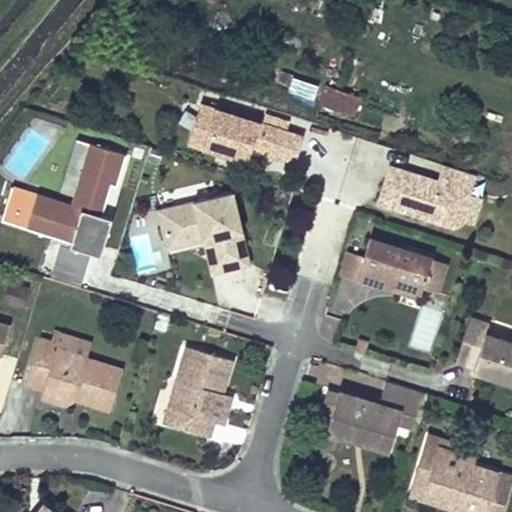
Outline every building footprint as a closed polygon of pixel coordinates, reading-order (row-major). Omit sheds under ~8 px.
[(291,74),(287,90),(312,98),(317,82),(291,74)] [(356,118),(363,101),(329,88),(323,105),(356,118)] [(262,130),(187,106),(181,125),(195,130),(190,145),(217,153),(226,156),(243,161),(246,152),(268,159),(279,157),(293,161),(299,141),(284,136),(287,127),(265,120),(262,130)] [(36,197),(26,230),(71,244),(69,248),(100,258),(112,221),(102,217),(111,186),(117,188),(127,157),(91,147),(72,208),(36,197)] [(225,162),(226,156),(217,153),(215,159),(225,162)] [(410,172),(387,164),(374,204),(418,218),(425,215),(428,221),(449,227),(455,224),(459,214),(466,190),(470,179),(439,169),(435,179),(430,178),(424,181),(409,176),(410,172)] [(430,178),(410,172),(409,176),(424,181),(430,178)] [(36,197),(12,189),(1,222),(26,230),(36,197)] [(477,193),(466,190),(459,214),(470,217),(477,193)] [(158,214),(166,245),(201,236),(204,245),(212,243),(221,276),(252,268),(233,195),(158,214)] [(201,236),(166,245),(168,254),(204,245),(201,236)] [(212,243),(204,245),(212,278),(221,276),(212,243)] [(432,261),(369,243),(357,285),(373,290),(374,288),(390,292),(391,288),(422,297),(432,261)] [(467,317),(453,360),(471,365),(470,369),(511,383),(511,341),(483,332),(486,323),(467,317)] [(0,352),(9,325),(0,321),(0,352)] [(42,331),(29,379),(47,385),(46,391),(70,397),(76,393),(78,388),(87,390),(89,396),(112,403),(125,361),(59,343),(61,337),(42,331)] [(230,360),(187,347),(162,424),(207,437),(212,423),(206,421),(214,395),(219,396),(230,360)] [(417,422),(426,393),(388,381),(380,405),(339,393),(338,395),(332,415),(327,431),(391,451),(399,427),(405,428),(408,419),(417,422)] [(87,390),(78,388),(76,393),(89,396),(87,390)] [(322,412),(332,415),(338,395),(328,393),(322,412)] [(212,423),(221,425),(229,399),(219,396),(214,395),(206,421),(212,423)] [(408,419),(405,428),(414,431),(417,422),(408,419)] [(431,436),(429,444),(473,457),(475,449),(431,436)] [(429,444),(422,466),(435,470),(429,488),(434,495),(461,503),(457,511),(499,511),(511,476),(470,464),(473,457),(429,444)] [(412,497),(457,511),(461,503),(434,495),(429,488),(435,470),(422,466),(412,497)]
